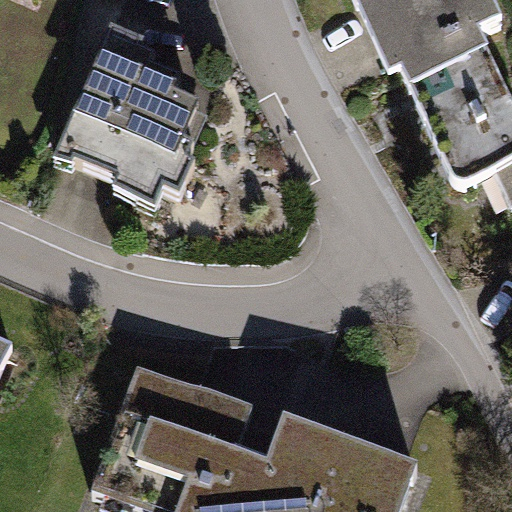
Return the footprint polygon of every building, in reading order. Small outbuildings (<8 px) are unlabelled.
[(348,0),(389,88),(401,83),(412,102),(488,70),(479,48),(500,39),(483,0),(348,0)] [(160,66),(111,43),(53,178),(74,189),(77,180),(120,198),(117,208),(158,226),(166,204),(184,213),(196,179),(186,174),(208,126),(176,113),(186,88),(156,76),(160,66)] [(511,121),(488,70),(412,102),(452,191),(457,198),(464,199),(471,199),(494,189),(510,223),(511,221),(511,121)] [(0,360),(0,396),(13,367),(0,360)] [(251,428),(141,386),(94,511),(418,511),(425,494),(286,441),(268,489),(236,476),(251,428)]
